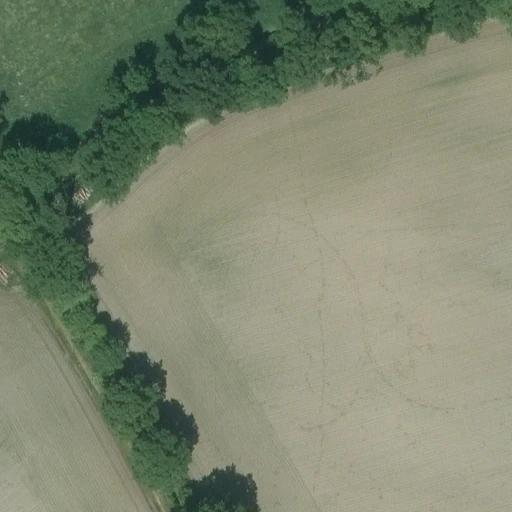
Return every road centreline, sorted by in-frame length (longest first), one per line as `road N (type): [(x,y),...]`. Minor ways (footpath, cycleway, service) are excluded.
road 1 (track): [(4,234),(182,79),(448,0)]
road 2 (track): [(163,511),(4,234)]
